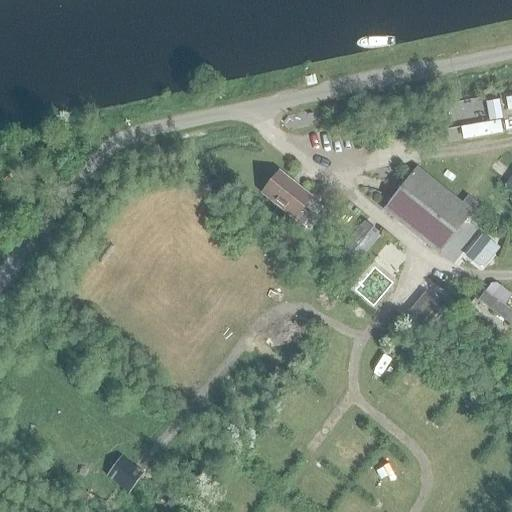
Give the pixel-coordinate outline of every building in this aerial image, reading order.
[(126,101),(149,96),(148,89),(124,94),(126,101)] [(467,138),(507,133),(506,120),(465,125),(467,138)] [(428,179),(416,169),(383,210),(396,220),(399,215),(431,241),(427,245),(438,254),(478,205),(467,196),(456,209),(424,184),(428,179)] [(278,173),(261,195),(293,220),(302,227),(310,217),(301,210),(310,198),(278,173)] [(0,180),(6,187),(14,180),(8,174),(0,180)] [(499,222),(511,227),(511,226),(511,199),(499,194),(495,204),(504,208),(499,222)] [(343,247),(360,260),(380,235),(363,222),(343,247)] [(464,257),(479,269),(497,247),(482,235),(464,257)] [(402,320),(429,342),(451,315),(424,292),(402,320)] [(489,306),(511,322),(511,306),(497,295),(489,306)] [(127,494),(142,475),(121,457),(105,476),(127,494)] [(92,498),(85,493),(79,503),(86,508),(92,498)]
